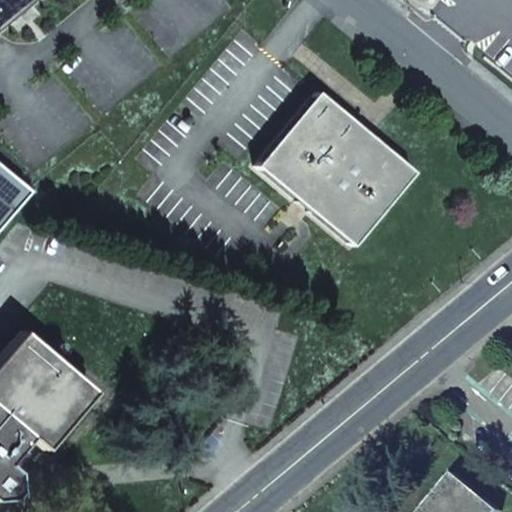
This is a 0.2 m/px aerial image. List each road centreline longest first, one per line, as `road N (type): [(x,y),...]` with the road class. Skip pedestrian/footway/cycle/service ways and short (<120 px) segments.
road 1 (tertiary): [(238,511),(511,282)]
road 2 (unclassified): [(355,0),(511,128)]
